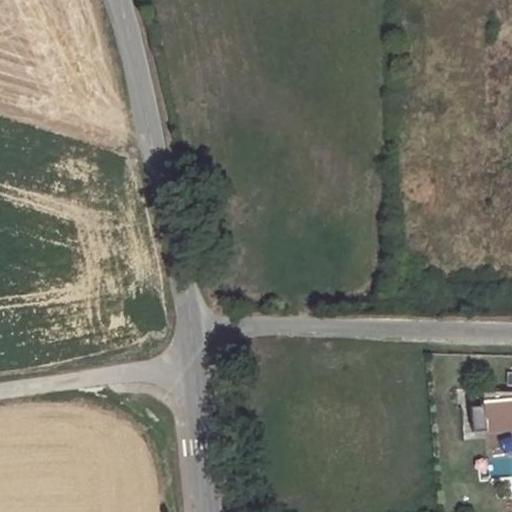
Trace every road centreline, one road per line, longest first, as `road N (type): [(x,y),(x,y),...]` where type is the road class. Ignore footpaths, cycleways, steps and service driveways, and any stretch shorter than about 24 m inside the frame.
road 1 (tertiary): [(118,0),(192,336)]
road 2 (residential): [(192,336),(253,329),(511,333)]
road 3 (unclassified): [(197,368),(0,390)]
road 4 (tertiary): [(197,368),(208,511)]
